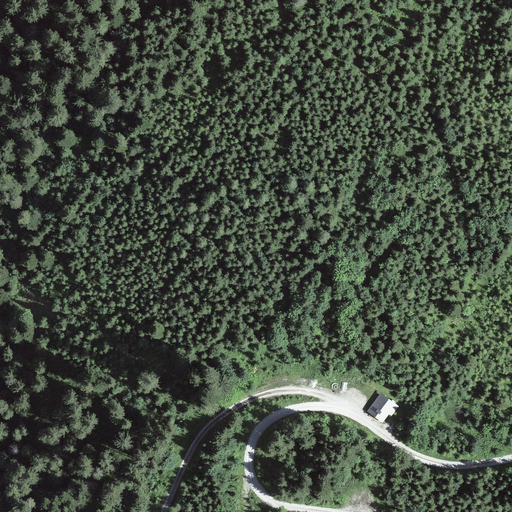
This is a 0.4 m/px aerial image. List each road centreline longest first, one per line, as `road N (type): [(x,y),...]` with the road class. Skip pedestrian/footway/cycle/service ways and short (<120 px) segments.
road 1 (track): [(511,456),(463,466),(422,461),(328,393),(283,387),(260,392),(199,435),(164,511)]
road 2 (track): [(341,407),(290,408),(267,420),(247,459),(264,498),(333,511)]
